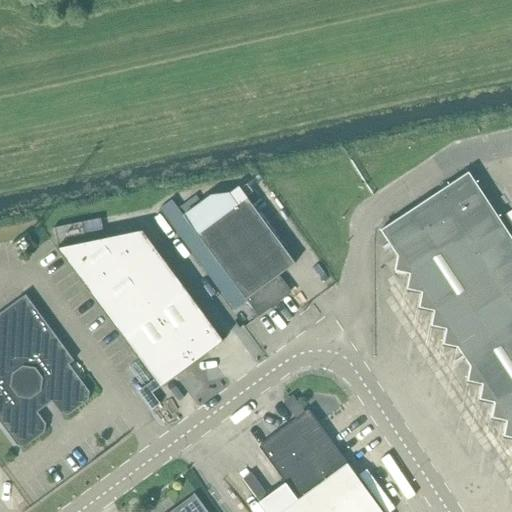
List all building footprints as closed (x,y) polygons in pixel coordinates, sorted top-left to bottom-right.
[(443,345),(457,348),(470,367),(467,381),(482,385),(479,400),(494,403),(491,418),(506,422),(503,437),(511,438),(511,238),(468,173),(380,231),(397,257),(394,271),(410,274),(406,290),(422,293),(419,308),(434,311),(431,326),(446,330),(443,345)] [(234,309),(246,301),(247,300),(259,316),(290,293),(278,277),(295,264),(246,198),(237,205),(229,194),(211,196),(184,216),(171,200),(159,208),(234,309)] [(100,241),(191,365),(223,342),(142,232),(100,241)] [(57,249),(160,388),(191,365),(100,241),(57,249)] [(69,365),(74,361),(62,345),(25,295),(0,313),(0,422),(17,446),(25,447),(45,433),(46,424),(37,412),(38,407),(46,401),(51,401),(60,414),(69,415),(88,401),(89,392),(69,365)] [(153,380),(138,392),(152,410),(160,404),(151,393),(158,388),(153,380)] [(381,511),(309,410),(259,447),(284,482),(268,493),(257,501),(265,511),(381,511)] [(241,477),(257,501),(268,493),(251,470),(241,477)] [(176,511),(207,511),(196,497),(176,511)]
